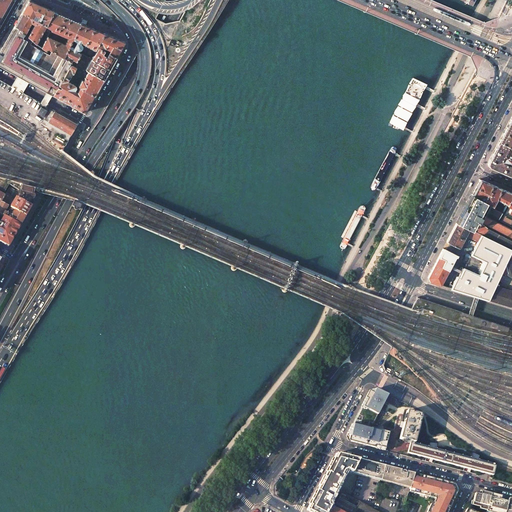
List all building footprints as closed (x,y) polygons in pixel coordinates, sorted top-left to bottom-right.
[(0,0),(0,18),(6,8),(10,0),(0,0)] [(52,11),(29,1),(25,7),(22,12),(38,21),(40,17),(44,19),(42,23),(45,26),(52,11)] [(80,23),(52,11),(45,26),(51,29),(51,30),(68,38),(65,44),(51,38),(52,34),(52,32),(50,31),(41,47),(45,50),(47,48),(51,50),(63,57),(69,45),(71,40),(80,23)] [(38,21),(22,12),(18,20),(15,26),(23,33),(32,40),(35,43),(45,26),(42,23),(38,21)] [(93,28),(80,23),(71,40),(76,42),(74,47),(69,45),(63,57),(64,57),(70,61),(72,58),(76,61),(80,53),(81,50),(79,49),(80,49),(80,48),(81,48),(81,47),(82,46),(81,45),(81,44),(80,43),(80,42),(84,44),(93,28)] [(0,51),(0,65),(52,95),(70,64),(72,62),(70,61),(64,57),(63,57),(51,50),(49,55),(30,44),(32,40),(23,33),(15,26),(0,51)] [(103,33),(93,28),(84,44),(90,48),(87,54),(91,56),(96,46),(103,33)] [(119,51),(124,42),(124,41),(103,33),(96,46),(98,47),(115,57),(119,51)] [(115,57),(98,47),(93,58),(90,57),(89,58),(109,69),(115,57)] [(88,71),(103,79),(109,69),(89,58),(80,53),(76,61),(74,63),(88,71)] [(401,59),(373,112),(408,130),(436,77),(401,59)] [(72,64),(70,64),(52,95),(84,112),(94,95),(103,79),(88,71),(83,80),(81,79),(78,86),(79,87),(77,91),(74,89),(75,87),(75,85),(67,80),(71,73),(72,73),(74,70),(75,67),(72,64)] [(41,107),(37,113),(43,116),(47,110),(41,107)] [(76,124),(54,112),(49,122),(71,134),(76,124)] [(511,121),(509,120),(498,141),(511,148),(511,121)] [(511,148),(498,141),(487,163),(488,167),(511,176),(511,173),(511,162),(509,161),(511,156),(511,148)] [(391,146),(371,187),(376,189),(397,150),(397,147),(393,145),(391,146)] [(511,192),(479,179),(471,194),(485,202),(492,205),(495,198),(507,203),(511,193),(511,192)] [(34,189),(21,186),(20,191),(19,195),(18,199),(16,198),(10,208),(11,208),(25,216),(31,207),(29,206),(32,198),(33,198),(33,197),(34,197),(34,196),(34,195),(34,194),(33,194),(34,189)] [(11,195),(6,193),(5,195),(1,202),(6,205),(11,195)] [(511,247),(511,193),(507,203),(503,211),(492,205),(485,202),(478,215),(480,216),(477,222),(475,221),(471,230),(511,249),(511,247)] [(471,194),(456,222),(471,230),(475,221),(477,222),(480,216),(478,215),(485,202),(471,194)] [(23,221),(25,216),(11,208),(9,210),(10,210),(7,215),(4,213),(8,206),(6,205),(1,202),(0,203),(0,214),(20,226),(23,221)] [(360,206),(339,246),(344,249),(365,209),(365,206),(362,205),(360,206)] [(0,241),(8,246),(13,239),(20,226),(0,214),(0,241)] [(456,222),(446,242),(452,245),(459,248),(465,235),(477,241),(472,252),(463,268),(462,268),(461,270),(460,272),(458,277),(457,276),(452,285),(450,284),(448,287),(474,295),(478,296),(488,299),(495,286),(501,272),(511,249),(471,230),(456,222)] [(511,247),(511,249),(501,272),(511,277),(511,247)] [(449,251),(443,249),(428,277),(430,282),(440,285),(449,267),(450,265),(456,255),(449,251)] [(511,291),(495,286),(488,299),(511,306),(511,291)] [(468,314),(472,315),(477,303),(478,296),(474,295),(472,301),(468,314)] [(508,327),(462,312),(461,318),(506,333),(508,327)] [(366,409),(377,415),(385,401),(395,406),(396,403),(395,402),(396,399),(375,389),(369,391),(360,407),(366,410),(366,409)] [(366,410),(360,407),(352,422),(368,427),(369,422),(373,424),(377,415),(366,409),(366,410)] [(406,411),(399,439),(406,441),(408,441),(408,442),(410,443),(407,453),(422,457),(463,467),(493,475),(495,466),(492,465),(492,464),(477,460),(478,456),(472,454),(471,458),(435,449),(435,444),(429,444),(429,447),(414,443),(421,415),(406,411)] [(389,432),(368,427),(352,422),(346,436),(348,441),(384,451),(389,432)] [(336,453),(326,472),(341,480),(345,472),(345,471),(345,470),(346,470),(352,473),(359,459),(345,456),(336,453)] [(371,462),(359,459),(352,473),(351,473),(357,475),(380,481),(384,466),(371,462)] [(401,470),(384,466),(380,481),(409,488),(414,473),(401,470)] [(326,472),(316,491),(331,498),(341,480),(326,472)] [(424,476),(414,473),(409,488),(408,491),(432,497),(434,501),(433,503),(431,504),(427,511),(447,511),(457,491),(454,484),(444,481),(424,476)] [(357,475),(353,490),(350,496),(360,502),(373,509),(376,496),(380,481),(357,475)] [(329,502),(331,498),(316,491),(306,510),(310,511),(326,511),(330,506),(328,505),(328,503),(329,503),(330,503),(329,502)] [(511,511),(511,498),(509,498),(508,502),(500,500),(501,496),(481,491),(480,494),(478,494),(475,493),(472,505),(480,507),(479,508),(486,510),(486,511),(488,511),(511,511)] [(333,508),(330,506),(326,511),(354,511),(360,502),(350,496),(342,492),(333,508)] [(396,511),(399,502),(376,496),(373,509),(379,511),(396,511)] [(379,511),(373,509),(360,502),(354,511),(379,511)]
